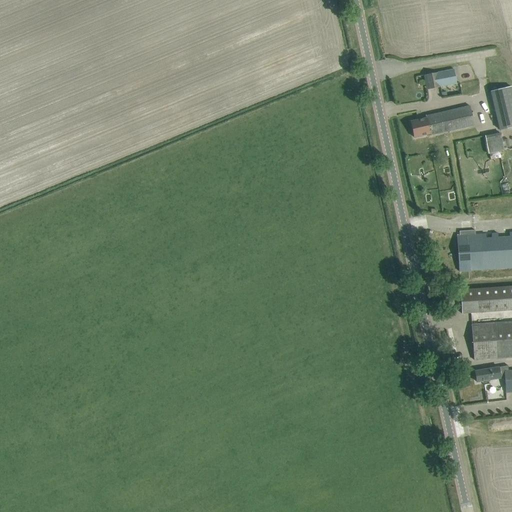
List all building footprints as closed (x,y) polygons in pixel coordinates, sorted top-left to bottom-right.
[(457,84),(454,69),(439,73),(442,86),(457,84)] [(511,89),(511,86),(490,91),(500,130),(511,127),(511,89)] [(470,106),(435,114),(426,116),(426,118),(430,136),(439,134),(474,125),(470,106)] [(414,138),(429,134),(426,118),(411,121),(414,138)] [(504,133),(488,135),(489,153),(505,151),(504,133)] [(460,235),(457,236),(459,271),(469,271),(511,267),(511,231),(476,234),(476,230),(460,231),(460,235)] [(511,286),(460,290),(462,314),(511,310),(511,286)] [(511,321),(471,325),(474,360),(511,357),(511,321)] [(511,370),(508,371),(508,366),(475,371),(477,382),(505,377),(506,393),(511,392),(511,370)]
